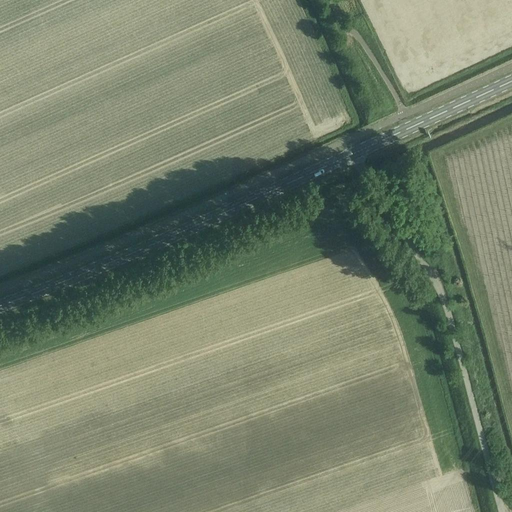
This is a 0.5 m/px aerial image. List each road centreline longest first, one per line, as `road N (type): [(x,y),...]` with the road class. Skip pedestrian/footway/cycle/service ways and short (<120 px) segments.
road 1 (secondary): [(0,303),(350,155)]
road 2 (unclassified): [(503,511),(447,310)]
road 3 (unclassified): [(447,310),(350,155)]
road 4 (secondary): [(350,155),(511,81)]
road 5 (unclassified): [(447,310),(403,171)]
